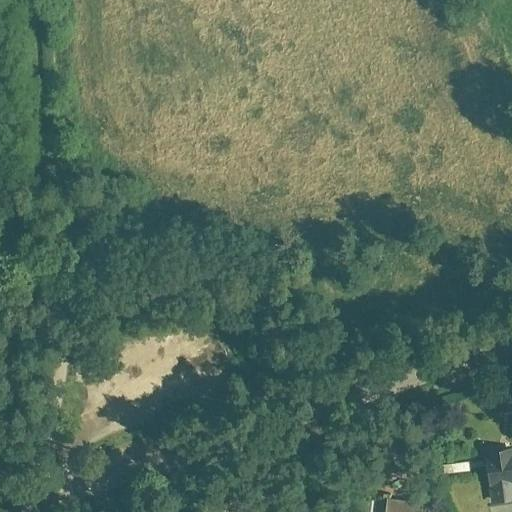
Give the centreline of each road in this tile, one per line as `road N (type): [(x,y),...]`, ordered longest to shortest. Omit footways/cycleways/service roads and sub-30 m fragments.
road 1 (residential): [(48,506),(511,334)]
road 2 (residential): [(0,235),(41,271),(59,317),(48,506)]
